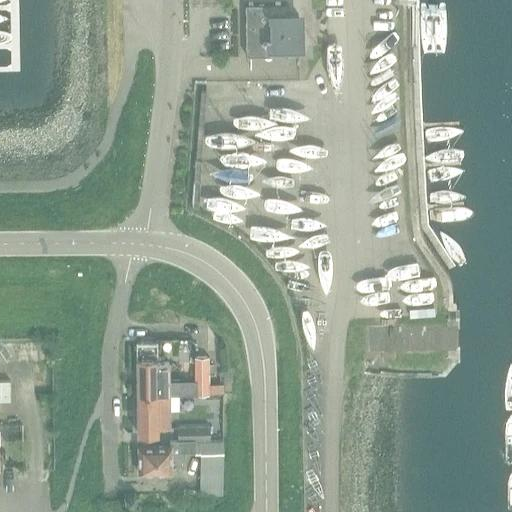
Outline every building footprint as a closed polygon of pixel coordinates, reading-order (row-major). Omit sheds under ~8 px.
[(286,54),(286,43),(298,42),(298,15),(286,15),(286,3),(245,4),(246,55),(286,54)] [(228,337),(212,336),(210,371),(226,372),(228,337)] [(136,357),(156,357),(156,341),(136,342),(136,357)] [(194,356),(194,394),(208,394),(208,356),(194,356)] [(137,395),(169,395),(169,362),(156,362),(156,357),(136,357),(137,395)] [(9,380),(0,379),(0,399),(10,400),(9,380)] [(52,394),(39,395),(39,405),(53,404),(52,394)] [(169,395),(137,395),(137,433),(157,433),(157,427),(170,427),(169,409),(178,409),(178,395),(169,395)] [(178,426),(178,439),(209,438),(208,425),(178,426)] [(138,445),(138,472),(171,471),(171,463),(184,463),(184,451),(195,451),(194,439),(169,440),(169,444),(138,445)] [(199,454),(200,493),(200,494),(224,494),(223,440),(196,440),(197,454),(199,454)]
